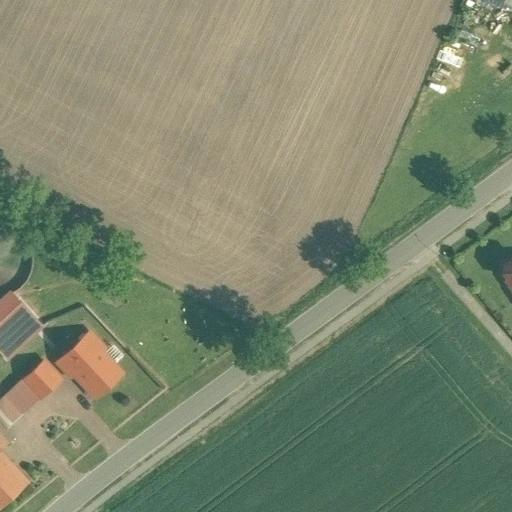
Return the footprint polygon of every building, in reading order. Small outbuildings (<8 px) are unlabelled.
[(511,0),(474,0),(505,12),(507,5),(511,6),(511,0)] [(0,233),(0,281),(14,283),(19,253),(0,250),(0,239),(1,234),(0,233)] [(504,280),(511,291),(511,257),(503,263),(502,271),(507,278),(504,280)] [(91,331),(58,359),(92,398),(125,369),(91,331)] [(44,362),(0,399),(0,428),(58,379),(44,362)] [(0,462),(0,505),(21,487),(0,462)]
